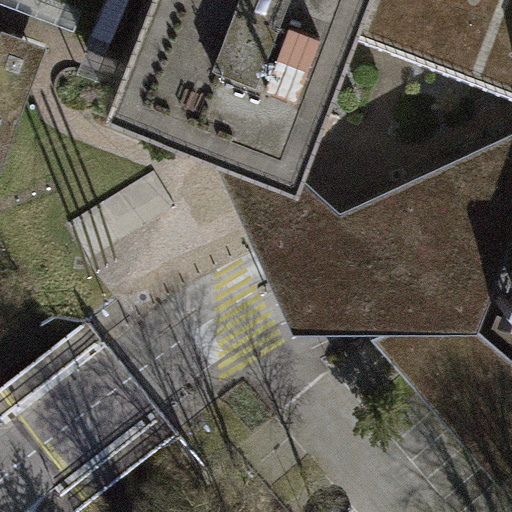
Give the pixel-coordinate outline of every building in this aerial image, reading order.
[(78,9),(54,0),(0,0),(0,1),(70,29),(78,9)] [(511,0),(132,0),(98,92),(195,129),(286,163),(291,165),(344,24),(511,88),(511,0)] [(0,96),(17,53),(0,46),(0,149),(13,116),(0,111),(0,96)] [(286,163),(195,129),(285,320),(469,323),(511,211),(511,119),(332,204),(286,163)] [(511,255),(489,316),(511,325),(511,255)] [(511,360),(439,298),(363,334),(492,483),(511,461),(511,360)]
